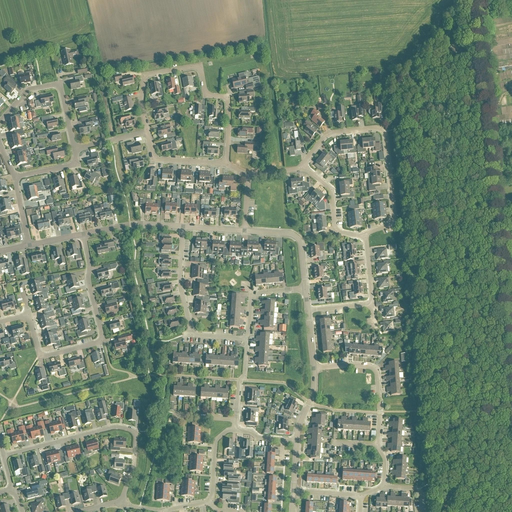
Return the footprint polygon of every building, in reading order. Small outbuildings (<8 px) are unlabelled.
[(456,43),(450,50),(456,56),(462,49),(456,43)] [(71,58),(78,57),(77,52),(70,53),(70,51),(62,53),(65,66),(72,64),(71,58)] [(26,75),(23,76),(23,73),(18,74),(20,84),(24,83),(25,84),(30,83),(30,79),(33,78),(32,72),(26,73),(26,75)] [(239,78),(231,80),(234,90),(245,87),(246,91),(260,87),(258,77),(248,79),(247,73),(238,75),(239,79),(239,78)] [(123,87),(134,84),(132,77),(125,79),(124,78),(122,78),(121,75),(114,77),(116,83),(122,82),(123,87)] [(7,86),(4,89),(11,95),(15,90),(17,85),(7,77),(4,81),(4,83),(7,86)] [(79,83),(83,82),(82,77),(75,78),(75,82),(70,83),(71,90),(80,88),(79,83)] [(193,83),(192,78),(183,80),(184,89),(193,87),(193,83)] [(174,96),(180,95),(179,88),(176,89),(174,80),(167,81),(168,91),(173,90),(174,96)] [(158,98),(163,97),(162,90),(159,91),(158,84),(150,85),(152,92),(151,92),(151,95),(158,94),(158,98)] [(249,98),(254,97),(253,92),(246,92),(247,95),(238,96),(239,104),(249,103),(249,98)] [(44,97),(40,98),(41,102),(35,103),(36,109),(42,107),(42,105),(46,105),(47,108),(51,107),(51,106),(51,104),(53,103),(52,96),(44,97)] [(125,111),(133,109),(131,99),(125,101),(124,97),(116,99),(117,103),(123,101),(125,111)] [(78,99),(78,102),(74,103),(75,110),(79,109),(80,113),(86,112),(86,108),(85,108),(84,104),(87,104),(86,98),(78,99)] [(382,113),(382,112),(381,104),(375,105),(376,110),(370,110),(369,111),(368,112),(368,113),(368,114),(370,115),(371,116),(372,116),(372,119),(379,118),(379,114),(382,113)] [(196,106),(195,112),(193,112),(192,116),(195,117),(195,120),(204,120),(204,113),(201,113),(202,107),(196,106)] [(363,117),(363,113),(362,106),(356,107),(356,111),(351,112),(352,121),(360,121),(359,118),(363,117)] [(155,110),(156,113),(154,114),(155,121),(157,121),(157,123),(163,122),(162,119),(164,119),(163,115),(168,114),(167,107),(156,109),(157,110),(155,110)] [(218,120),(219,111),(215,111),(215,108),(210,107),(209,117),(209,122),(212,122),(212,120),(218,120)] [(334,114),(335,123),(342,122),(341,119),(345,119),(343,107),(337,108),(338,114),(334,114)] [(241,108),(241,112),(239,112),(239,119),(250,119),(250,112),(254,112),(254,109),(247,109),(247,108),(241,108)] [(319,114),(315,110),(311,115),(309,117),(309,118),(312,120),(311,121),(320,128),(324,122),(317,117),(319,114)] [(23,119),(21,119),(20,115),(14,117),(16,116),(17,119),(7,121),(8,121),(9,126),(23,124),(23,123),(24,123),(23,119)] [(134,119),(130,120),(129,115),(120,118),(121,126),(125,125),(126,128),(135,126),(134,119)] [(52,117),(49,117),(41,119),(42,123),(46,122),(48,131),(53,130),(53,127),(58,126),(56,119),(53,120),(52,117)] [(80,123),(85,122),(86,126),(79,127),(80,135),(90,133),(89,129),(92,129),(93,127),(95,127),(97,128),(99,127),(97,118),(90,119),(90,121),(87,121),(86,119),(79,120),(80,123)] [(306,129),(304,132),(312,138),(316,133),(311,129),(313,126),(305,120),(304,123),(305,124),(303,126),(306,129)] [(23,124),(9,126),(11,132),(10,132),(14,131),(15,134),(19,133),(23,132),(23,128),(24,128),(23,124)] [(163,137),(163,136),(171,135),(170,129),(169,124),(160,126),(161,130),(157,131),(159,137),(160,138),(160,139),(161,139),(163,139),(163,138),(163,137)] [(219,139),(219,132),(211,131),(212,128),(205,128),(204,131),(209,131),(209,138),(219,139)] [(243,128),(243,131),(238,131),(238,138),(247,138),(247,134),(253,134),(253,128),(243,128)] [(13,135),(13,137),(9,138),(9,139),(10,138),(11,144),(21,142),(20,137),(24,136),(23,132),(19,133),(15,134),(13,135)] [(289,148),(286,149),(286,152),(290,152),(290,157),(295,156),(294,151),(300,151),(300,145),(301,145),(301,146),(304,146),(304,145),(299,132),(297,132),(298,142),(295,143),(295,144),(291,144),(292,148),(289,148)] [(52,142),(61,140),(60,134),(51,136),(52,142)] [(173,142),(173,139),(167,141),(168,144),(161,145),(162,152),(171,150),(171,151),(177,150),(175,142),(173,142)] [(379,152),(379,145),(375,146),(374,139),(368,139),(368,140),(369,149),(372,149),(373,152),(375,152),(379,152)] [(362,141),(362,145),(358,146),(357,148),(358,154),(366,153),(365,149),(369,149),(368,140),(362,141)] [(25,141),(21,142),(11,144),(12,149),(11,149),(11,150),(15,149),(16,152),(18,151),(27,149),(25,141)] [(210,148),(210,143),(203,142),(203,151),(208,151),(207,154),(217,155),(218,149),(210,148)] [(340,143),(340,146),(334,147),(334,152),(337,155),(338,155),(338,156),(344,155),(347,155),(346,142),(340,143)] [(356,154),(356,148),(353,148),(352,142),(346,142),(347,155),(351,154),(356,154)] [(132,154),(141,152),(140,145),(134,146),(133,143),(127,144),(127,148),(131,147),(132,154)] [(253,150),(253,144),(246,144),(246,147),(237,146),(237,154),(247,155),(247,150),(253,150)] [(57,148),(54,149),(46,151),(47,156),(53,155),(55,161),(59,160),(59,159),(64,158),(63,150),(58,151),(57,148)] [(18,151),(19,154),(14,155),(15,155),(16,160),(26,158),(31,157),(30,152),(28,152),(27,149),(18,151)] [(97,160),(99,160),(97,153),(91,155),(92,159),(88,160),(89,167),(98,165),(97,160)] [(324,154),(320,159),(327,164),(329,162),(332,164),(335,159),(330,155),(329,158),(324,154)] [(32,162),(31,157),(26,158),(16,160),(18,166),(17,166),(21,165),(22,168),(30,166),(30,163),(32,162)] [(134,169),(144,167),(142,160),(137,161),(137,158),(129,160),(130,166),(133,165),(134,169)] [(327,164),(320,159),(316,163),(321,167),(319,170),(324,174),(327,169),(325,167),(327,164)] [(380,173),(378,173),(377,168),(366,169),(366,174),(367,174),(368,180),(380,179),(380,173)] [(167,181),(168,170),(162,170),(162,177),(159,176),(159,183),(164,183),(164,181),(167,181)] [(173,171),(168,170),(167,181),(170,181),(170,184),(175,184),(176,177),(173,177),(173,171)] [(155,191),(156,187),(156,179),(153,179),(154,172),(148,171),(147,177),(146,176),(146,181),(151,181),(150,187),(147,187),(146,190),(155,191)] [(186,182),(186,172),(181,171),(181,178),(178,178),(177,184),(183,184),(183,182),(186,182)] [(186,172),(186,182),(189,182),(188,185),(194,185),(194,179),(191,178),(192,172),(186,172)] [(204,183),(205,173),(200,172),(199,179),(196,179),(196,185),(201,186),(201,183),(204,183)] [(93,173),(92,176),(88,173),(85,179),(93,184),(95,180),(98,182),(100,177),(93,173)] [(210,173),(205,173),(204,183),(207,184),(207,186),(212,186),(213,180),(210,180),(210,173)] [(77,190),(83,189),(82,182),(78,183),(77,177),(70,178),(72,188),(76,187),(77,190)] [(224,191),(224,188),(227,188),(228,177),(223,177),(222,183),(219,183),(219,185),(217,185),(216,185),(216,188),(216,189),(219,189),(218,191),(224,191)] [(234,178),(228,177),(227,188),(231,188),(230,192),(236,192),(236,184),(233,184),(234,178)] [(66,194),(65,191),(63,181),(60,182),(59,179),(53,180),(55,190),(59,189),(60,195),(66,194)] [(369,192),(375,191),(375,186),(381,185),(380,179),(368,180),(369,192)] [(297,194),(297,189),(296,180),(290,181),(291,188),(288,188),(289,195),(295,195),(297,194)] [(309,185),(302,182),(301,180),(296,180),(297,189),(302,188),(303,193),(307,192),(309,190),(309,185)] [(340,190),(349,190),(349,186),(352,186),(352,180),(346,181),(346,184),(339,184),(340,190)] [(42,192),(41,188),(43,188),(42,183),(32,185),(35,185),(35,188),(26,190),(27,190),(28,195),(42,192)] [(312,204),(315,201),(320,194),(316,190),(312,196),(309,194),(305,199),(308,202),(311,204),(312,204)] [(349,190),(340,190),(341,197),(347,196),(347,199),(353,198),(353,193),(349,193),(349,190)] [(42,192),(28,195),(29,201),(28,201),(38,199),(38,202),(36,203),(45,201),(45,196),(38,198),(38,193),(42,192)] [(320,194),(315,201),(312,204),(316,208),(315,208),(319,212),(325,211),(324,202),(322,201),(325,197),(320,194)] [(115,196),(112,197),(112,196),(108,197),(109,205),(114,204),(113,202),(116,201),(115,196)] [(9,200),(4,202),(3,198),(0,198),(0,206),(0,208),(10,206),(9,200)] [(171,214),(171,204),(166,204),(166,199),(163,199),(162,207),(165,207),(165,214),(171,214)] [(142,200),(142,207),(146,207),(145,215),(151,215),(152,205),(152,201),(146,200),(142,200)] [(177,205),(171,204),(171,214),(176,215),(177,208),(180,208),(180,200),(177,200),(177,205)] [(190,216),(191,206),(185,205),(185,202),(182,201),(182,208),(185,208),(184,215),(190,216)] [(152,205),(151,215),(157,216),(157,208),(160,208),(161,202),(157,202),(157,205),(152,205)] [(191,206),(190,216),(196,216),(196,209),(199,209),(200,203),(197,202),(196,206),(191,206)] [(10,206),(0,208),(1,211),(0,211),(0,216),(6,216),(5,213),(11,211),(10,206)] [(103,206),(100,206),(93,208),(95,217),(100,216),(101,221),(106,220),(104,207),(103,206)] [(109,206),(104,207),(106,220),(112,218),(110,210),(109,206)] [(202,206),(201,215),(201,217),(204,217),(204,218),(210,219),(210,210),(205,210),(205,206),(202,206)] [(230,218),(230,209),(225,209),(225,208),(221,208),(221,215),(224,215),(224,218),(230,218)] [(66,213),(62,214),(65,226),(71,225),(69,219),(74,218),(72,209),(65,211),(66,213)] [(86,224),(83,211),(78,212),(77,209),(73,210),(75,220),(79,220),(80,225),(86,224)] [(87,210),(83,211),(86,224),(92,223),(90,217),(94,217),(92,209),(86,210),(87,210)] [(216,210),(210,210),(210,219),(216,219),(216,216),(219,217),(219,210),(216,209),(216,210)] [(230,209),(230,218),(236,219),(236,216),(239,216),(239,209),(236,209),(236,210),(230,209)] [(43,222),(44,230),(50,229),(49,222),(52,221),(51,214),(45,216),(46,221),(43,222)] [(318,215),(311,215),(311,220),(312,220),(312,221),(317,220),(317,225),(326,224),(326,218),(325,219),(324,214),(318,215)] [(44,230),(43,222),(39,222),(38,216),(32,217),(33,225),(37,224),(39,232),(44,230)] [(326,224),(317,225),(312,226),(313,231),(313,234),(325,233),(325,230),(327,229),(326,224)] [(12,230),(13,239),(19,237),(18,234),(22,234),(20,226),(14,227),(15,229),(12,230)] [(6,228),(6,230),(3,230),(4,235),(4,237),(7,237),(8,240),(13,239),(12,230),(9,230),(8,227),(6,228)] [(162,240),(162,244),(171,244),(171,239),(168,238),(168,235),(159,235),(159,240),(162,240)] [(201,250),(201,239),(196,239),(195,245),(192,245),(192,253),(195,253),(196,253),(198,251),(198,250),(201,250)] [(207,239),(201,239),(201,250),(206,250),(206,255),(209,256),(209,248),(206,248),(207,239)] [(108,249),(114,247),(113,241),(104,243),(104,245),(96,247),(98,255),(109,253),(108,249)] [(261,245),(261,257),(264,257),(264,254),(267,255),(267,253),(269,253),(270,242),(265,241),(264,244),(261,243),(261,245)] [(212,249),(209,248),(209,256),(212,256),(212,253),(218,253),(218,242),(213,242),(212,249)] [(224,243),(218,242),(218,253),(220,253),(220,256),(223,256),(223,259),(226,259),(226,257),(227,250),(227,246),(224,246),(224,243)] [(252,254),(253,243),(247,242),(247,247),(244,247),(243,258),(246,258),(247,255),(248,255),(249,255),(249,253),(252,254)] [(270,242),(269,253),(272,253),(272,257),(275,257),(275,256),(278,256),(278,249),(275,249),(276,242),(270,242)] [(227,250),(226,257),(232,257),(232,254),(235,254),(236,243),(230,243),(230,246),(227,246),(227,250)] [(241,246),(241,244),(236,243),(235,254),(238,255),(237,258),(243,258),(244,247),(244,246),(241,246)] [(259,243),(253,243),(252,254),(255,254),(255,256),(256,257),(261,257),(261,245),(258,245),(259,243)] [(319,252),(324,252),(323,244),(317,244),(317,247),(310,248),(311,253),(319,252)] [(343,253),(356,252),(355,246),(348,247),(348,244),(342,245),(342,248),(343,248),(343,253)] [(172,251),(172,245),(163,245),(163,251),(161,250),(161,254),(168,254),(169,251),(172,251)] [(69,248),(70,252),(67,253),(68,258),(75,256),(76,261),(81,259),(80,253),(77,253),(75,247),(69,248)] [(53,251),(54,255),(53,255),(52,256),(51,257),(52,261),(59,260),(60,266),(66,265),(64,258),(61,258),(59,250),(53,251)] [(381,259),(387,259),(386,250),(374,251),(374,254),(377,254),(377,256),(376,256),(377,260),(381,260),(381,259)] [(320,258),(319,252),(311,253),(311,259),(318,258),(319,261),(325,261),(325,257),(320,258)] [(343,253),(344,259),(343,259),(343,262),(354,261),(354,258),(357,257),(356,252),(343,253)] [(43,264),(46,263),(45,256),(41,257),(41,254),(31,256),(32,263),(42,261),(43,264)] [(168,257),(161,256),(159,256),(159,259),(159,264),(160,265),(162,266),(162,268),(163,268),(167,268),(168,266),(171,266),(171,260),(168,260),(168,257)] [(30,274),(27,260),(23,261),(23,257),(15,259),(17,269),(20,268),(22,276),(30,274)] [(8,260),(2,261),(4,271),(8,270),(8,274),(10,274),(10,276),(14,275),(12,267),(9,266),(8,260)] [(387,265),(390,265),(390,261),(383,262),(384,264),(377,265),(378,270),(377,270),(377,275),(382,274),(387,273),(387,265)] [(357,262),(351,263),(345,264),(345,267),(346,267),(347,272),(359,271),(358,265),(357,265),(357,262)] [(104,270),(97,272),(99,280),(104,278),(105,279),(106,280),(108,279),(108,277),(109,277),(108,272),(115,270),(117,267),(116,264),(110,266),(110,265),(103,267),(104,270)] [(325,270),(325,268),(327,267),(327,264),(321,265),(321,268),(314,269),(314,274),(323,273),(323,271),(324,270),(325,270)] [(193,268),(192,274),(203,274),(204,272),(207,272),(207,266),(200,265),(199,268),(193,268)] [(171,278),(171,272),(168,272),(168,269),(160,269),(160,272),(161,272),(161,278),(171,278)] [(347,272),(348,277),(346,278),(346,281),(358,280),(357,277),(359,276),(359,271),(347,272)] [(323,273),(314,274),(315,280),(322,279),(322,282),(329,281),(328,278),(323,279),(323,273)] [(203,274),(192,274),(192,279),(201,280),(201,283),(208,283),(209,280),(203,280),(203,274)] [(78,282),(76,277),(70,278),(69,275),(62,277),(63,283),(67,282),(68,285),(78,282)] [(255,276),(252,276),(252,282),(255,282),(256,288),(258,288),(258,286),(261,286),(260,277),(257,277),(257,275),(255,276)] [(36,283),(30,284),(32,290),(42,287),(41,287),(40,284),(45,283),(44,277),(35,280),(36,283)] [(378,285),(379,289),(383,289),(383,288),(389,287),(388,278),(376,280),(376,283),(379,282),(379,285),(378,285)] [(111,290),(114,290),(119,289),(118,283),(117,281),(108,284),(109,287),(100,290),(102,297),(107,296),(108,297),(109,298),(112,297),(112,296),(112,294),(111,290)] [(78,282),(68,285),(68,288),(65,289),(66,294),(74,292),(73,289),(79,288),(78,282)] [(168,282),(160,283),(157,284),(157,286),(159,286),(159,289),(162,288),(163,292),(172,291),(171,285),(168,285),(168,282)] [(354,291),(362,290),(362,284),(355,285),(354,282),(348,283),(348,286),(353,285),(354,291)] [(208,283),(201,283),(201,286),(194,285),(194,291),(205,292),(205,286),(208,286),(208,283)] [(318,295),(327,294),(326,289),(331,288),(331,285),(324,286),(324,289),(317,290),(318,295)] [(42,290),(42,287),(32,290),(33,295),(38,294),(39,297),(42,296),(47,295),(48,294),(47,289),(42,290)] [(356,299),(356,296),(363,295),(362,290),(354,291),(354,293),(349,294),(350,300),(356,299)] [(387,302),(393,301),(392,293),(398,292),(398,290),(389,290),(389,293),(380,294),(380,297),(383,297),(384,299),(383,299),(383,303),(388,303),(387,302)] [(202,300),(210,301),(210,298),(206,297),(206,295),(205,294),(205,292),(194,291),(193,297),(203,297),(202,300)] [(169,294),(162,296),(159,297),(159,300),(161,301),(162,305),(165,304),(165,305),(174,303),(173,297),(170,298),(169,294)] [(327,294),(318,295),(318,301),(320,301),(320,303),(332,302),(332,299),(331,294),(327,294)] [(43,299),(35,301),(36,307),(45,305),(44,301),(49,300),(47,295),(42,296),(43,299)] [(9,301),(6,302),(9,310),(14,309),(13,306),(16,305),(14,296),(8,298),(9,301)] [(84,304),(82,298),(76,300),(75,297),(68,299),(69,304),(73,303),(73,306),(84,304)] [(2,299),(0,299),(0,309),(2,309),(3,312),(9,310),(6,302),(3,302),(2,299)] [(107,306),(105,307),(106,314),(113,312),(114,314),(118,313),(116,304),(117,304),(116,300),(106,303),(107,306)] [(195,303),(195,308),(206,309),(206,304),(209,304),(210,301),(202,300),(202,303),(195,303)] [(45,305),(36,307),(38,313),(43,311),(44,314),(52,312),(50,307),(49,307),(48,304),(45,305)] [(84,304),(73,306),(74,310),(71,310),(72,316),(79,314),(79,311),(85,309),(84,304)] [(172,307),(165,308),(161,309),(162,312),(164,314),(165,317),(177,315),(176,309),(173,310),(172,307)] [(206,309),(195,308),(195,314),(201,314),(201,317),(209,318),(209,315),(206,315),(206,309)] [(394,317),(393,308),(381,310),(381,313),(384,312),(385,318),(394,317)] [(45,317),(39,318),(41,324),(49,322),(48,319),(55,317),(54,314),(56,313),(56,311),(52,312),(44,314),(45,317)] [(115,319),(112,323),(109,324),(111,331),(113,331),(113,334),(119,332),(118,329),(120,329),(118,322),(123,321),(122,317),(115,319)] [(321,318),(322,321),(320,321),(320,324),(318,325),(318,327),(331,325),(334,325),(334,323),(331,323),(329,323),(329,320),(331,320),(330,317),(321,318)] [(174,318),(167,320),(164,321),(165,325),(166,326),(169,325),(170,329),(179,327),(178,321),(175,321),(174,318)] [(89,326),(88,320),(81,322),(81,319),(74,320),(76,326),(78,325),(79,328),(89,326)] [(49,322),(41,324),(42,330),(46,329),(47,332),(50,331),(55,329),(58,329),(56,323),(54,324),(53,321),(49,322)] [(387,332),(393,331),(392,322),(380,324),(380,327),(383,327),(384,329),(383,329),(383,333),(388,333),(387,332)] [(24,336),(22,326),(16,327),(19,337),(22,337),(23,340),(25,339),(25,342),(30,341),(28,335),(24,336)] [(89,326),(79,328),(80,331),(77,332),(78,338),(85,336),(84,333),(91,331),(89,326)] [(16,327),(11,329),(14,338),(10,339),(12,345),(17,344),(16,340),(17,340),(17,338),(19,337),(16,327)] [(51,334),(44,336),(45,341),(58,338),(54,339),(53,336),(57,335),(56,332),(56,330),(55,329),(50,331),(51,334)] [(10,344),(7,337),(4,337),(2,331),(0,331),(0,342),(2,342),(4,346),(10,344)] [(260,337),(256,337),(256,340),(269,340),(269,335),(272,335),(272,333),(261,332),(260,337)] [(127,352),(125,343),(132,341),(130,335),(117,338),(118,342),(114,343),(116,350),(121,349),(122,353),(127,352)] [(60,347),(58,338),(45,341),(47,347),(54,345),(55,348),(60,347)] [(355,345),(353,344),(344,344),(345,353),(349,353),(349,355),(352,355),(352,357),(354,357),(355,345)] [(98,353),(92,355),(94,364),(99,363),(100,365),(104,364),(101,356),(99,356),(98,353)] [(7,359),(0,361),(0,363),(1,368),(8,367),(8,368),(10,368),(11,370),(16,369),(15,364),(12,365),(10,359),(13,358),(12,354),(6,356),(7,359)] [(79,370),(85,369),(83,362),(80,363),(78,358),(68,361),(70,368),(78,366),(79,370)] [(52,365),(49,366),(50,373),(58,371),(60,377),(66,376),(64,368),(61,369),(59,363),(52,365)] [(45,379),(43,370),(36,372),(39,382),(42,381),(43,386),(41,386),(43,391),(48,390),(47,385),(50,385),(49,378),(45,379)] [(259,393),(258,392),(258,389),(251,389),(251,392),(248,392),(247,397),(256,398),(258,398),(259,397),(259,393)] [(296,400),(289,397),(286,396),(285,398),(289,400),(287,405),(295,409),(297,404),(295,403),(296,400)] [(256,398),(247,397),(247,403),(250,403),(250,406),(257,407),(257,404),(256,404),(256,398)] [(97,416),(99,422),(106,420),(105,416),(108,415),(103,399),(98,400),(101,411),(95,412),(96,416),(97,416)] [(114,408),(113,418),(119,419),(120,410),(123,410),(124,404),(116,403),(115,408),(114,408)] [(287,405),(286,408),(283,407),(280,412),(290,417),(292,414),(293,414),(295,409),(287,405)] [(246,412),(246,417),(255,418),(255,412),(258,412),(258,409),(249,409),(249,412),(246,412)] [(91,410),(85,412),(86,415),(82,416),(84,425),(91,424),(89,417),(93,416),(91,410)] [(72,414),(68,415),(69,419),(68,420),(71,429),(77,428),(74,420),(78,419),(76,412),(72,413),(72,414)] [(312,419),(312,421),(324,422),(325,417),(327,417),(327,414),(320,413),(319,416),(316,416),(316,419),(312,419)] [(245,423),(247,423),(246,426),(257,427),(257,424),(255,424),(255,418),(246,417),(245,423)] [(278,426),(288,427),(288,421),(285,420),(285,417),(277,417),(277,422),(279,422),(278,426)] [(57,423),(54,423),(57,433),(59,432),(61,432),(62,432),(61,425),(64,424),(62,418),(56,420),(57,423)] [(57,433),(54,423),(51,424),(50,421),(45,423),(46,428),(49,428),(51,435),(52,434),(53,434),(54,434),(57,433)] [(38,428),(35,428),(38,438),(40,437),(42,437),(43,437),(43,436),(42,430),(45,429),(43,422),(38,423),(38,425),(38,428)] [(31,426),(29,427),(26,428),(27,433),(30,433),(32,439),(33,439),(34,439),(35,439),(38,438),(35,428),(32,429),(31,426)] [(288,427),(278,426),(278,429),(276,429),(276,434),(284,435),(284,432),(287,432),(288,427)] [(19,430),(19,433),(16,433),(19,443),(22,442),(23,442),(24,441),(25,441),(23,435),(26,434),(24,428),(19,430)] [(19,443),(16,433),(13,434),(12,430),(7,432),(9,438),(11,438),(13,444),(14,444),(15,444),(16,444),(19,443)] [(126,440),(119,439),(119,440),(114,439),(114,445),(110,445),(110,451),(119,452),(120,448),(125,449),(126,440)] [(99,451),(96,441),(86,444),(87,449),(83,450),(85,456),(91,454),(90,451),(94,450),(94,452),(99,451)] [(232,448),(232,441),(226,441),(225,450),(229,450),(228,457),(234,457),(235,448),(232,448)] [(253,449),(249,449),(250,442),(243,442),(243,451),(246,451),(246,458),(252,458),(253,449)] [(78,446),(72,447),(74,458),(80,456),(78,446)] [(66,449),(68,456),(64,457),(66,463),(69,462),(69,459),(74,458),(72,447),(66,449)] [(57,451),(51,453),(54,463),(55,466),(61,465),(64,464),(63,457),(59,458),(57,451)] [(242,458),(242,452),(236,452),(235,460),(245,460),(245,458),(242,458)] [(54,463),(51,453),(45,454),(48,465),(54,463)] [(111,454),(111,458),(115,458),(115,460),(114,469),(124,470),(124,461),(118,461),(118,458),(119,455),(111,454)] [(32,468),(39,466),(37,457),(29,458),(32,468)] [(20,461),(14,462),(15,468),(14,468),(15,472),(19,471),(21,476),(23,477),(27,476),(25,469),(22,470),(20,461)] [(229,461),(228,464),(224,464),(223,470),(232,471),(233,465),(238,465),(238,462),(229,461)] [(116,473),(109,471),(107,477),(110,478),(109,482),(118,486),(121,479),(115,476),(116,473)] [(237,472),(233,472),(224,471),(224,478),(228,478),(228,482),(240,482),(241,476),(236,476),(237,472)] [(227,483),(227,486),(222,486),(222,492),(231,493),(231,489),(239,490),(239,484),(227,483)] [(26,492),(28,499),(39,496),(37,490),(40,489),(38,484),(31,486),(32,490),(26,492)] [(107,496),(104,487),(100,488),(99,485),(96,486),(95,484),(93,485),(93,487),(94,493),(98,492),(99,498),(107,496)] [(93,487),(93,486),(86,488),(87,491),(83,492),(85,502),(93,500),(91,494),(94,493),(93,487)] [(70,496),(69,493),(66,494),(67,500),(71,499),(72,505),(80,503),(77,494),(70,496)] [(237,494),(232,494),(223,493),(223,500),(229,500),(228,504),(239,504),(239,498),(237,498),(237,494)] [(67,500),(66,494),(62,495),(63,497),(56,499),(58,509),(66,507),(64,501),(67,500)] [(411,506),(412,499),(406,499),(406,495),(404,495),(403,508),(408,508),(409,505),(411,506)] [(44,504),(43,499),(36,501),(37,504),(31,505),(33,511),(32,511),(42,511),(41,505),(44,504)] [(3,506),(2,502),(0,503),(0,510),(1,510),(1,511),(9,511),(9,509),(8,505),(3,506)]
